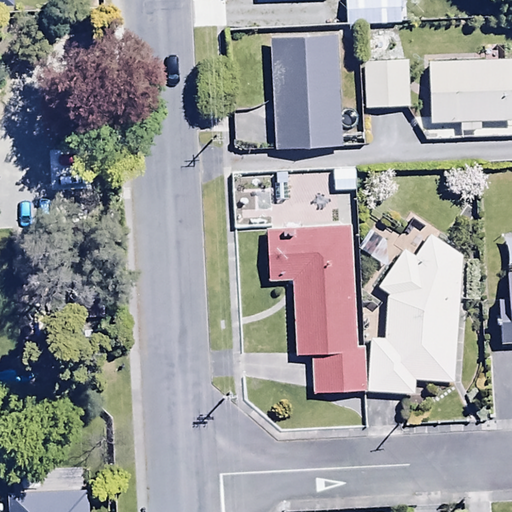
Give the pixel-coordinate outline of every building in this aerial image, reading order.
[(0,0),(0,10),(11,10),(11,0),(0,0)] [(401,24),(401,18),(413,17),(413,1),(400,2),(399,0),(345,0),(346,26),(401,24)] [(334,17),(266,20),(271,136),(339,133),(334,17)] [(511,41),(426,42),(427,104),(511,104),(511,41)] [(406,42),(361,42),(361,91),(406,91),(406,42)] [(365,391),(365,347),(353,347),(349,229),(267,232),(269,284),(292,283),(295,355),(311,356),(311,391),(365,391)] [(430,236),(414,258),(402,250),(376,289),(385,295),(382,341),(369,340),(365,391),(412,395),(413,381),(452,383),(458,300),(465,301),(467,266),(460,265),(461,258),(430,236)] [(511,272),(506,273),(508,300),(499,300),(502,347),(511,346),(511,272)] [(88,511),(88,490),(82,490),(81,467),(46,468),(46,493),(7,493),(7,511),(88,511)]
